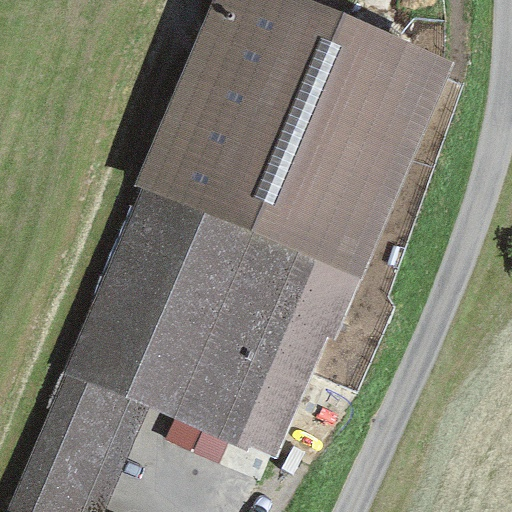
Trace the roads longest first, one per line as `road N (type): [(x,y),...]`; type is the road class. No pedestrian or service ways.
road 1 (unclassified): [(351,511),(458,256),(511,76)]
road 2 (track): [(0,399),(159,0)]
